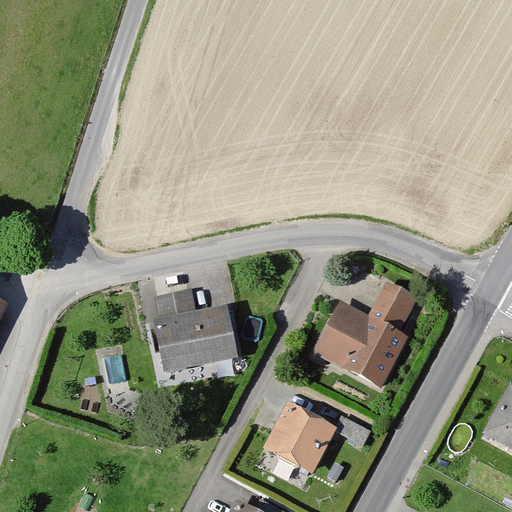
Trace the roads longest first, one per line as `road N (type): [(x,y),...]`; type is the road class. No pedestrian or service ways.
road 1 (residential): [(330,233),(185,511)]
road 2 (unclassified): [(137,0),(50,286)]
road 3 (residential): [(330,233),(50,286)]
road 4 (unclassified): [(372,511),(484,303)]
road 5 (residential): [(492,289),(382,239),(330,233)]
road 6 (residential): [(50,286),(0,439)]
